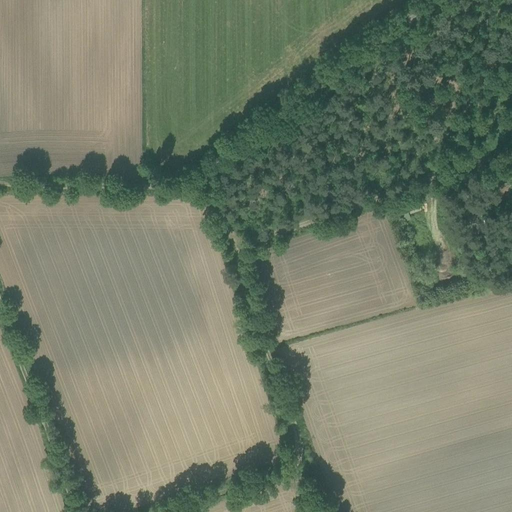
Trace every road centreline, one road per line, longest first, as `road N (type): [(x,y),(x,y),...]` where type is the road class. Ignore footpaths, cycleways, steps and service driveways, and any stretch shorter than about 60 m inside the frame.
road 1 (track): [(437,0),(202,181),(232,247)]
road 2 (track): [(232,247),(511,154)]
road 3 (track): [(232,247),(304,464)]
road 4 (track): [(73,511),(0,311)]
road 5 (track): [(202,181),(0,187)]
road 6 (track): [(304,464),(162,511)]
